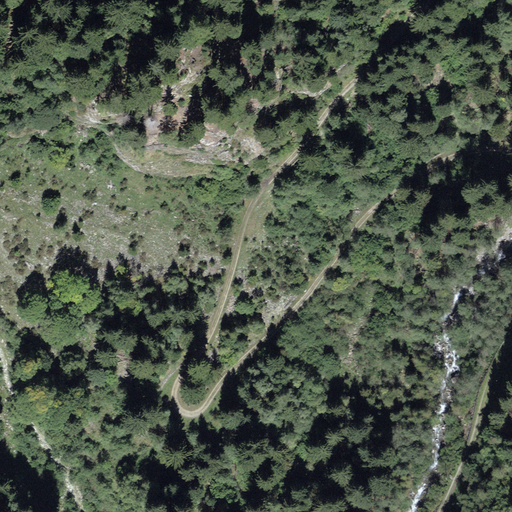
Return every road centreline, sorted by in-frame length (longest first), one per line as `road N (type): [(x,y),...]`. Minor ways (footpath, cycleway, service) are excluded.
road 1 (track): [(429,0),(260,198),(213,331),(180,381),(184,413),(211,409),(244,361),(300,311),(374,208),(460,152),(511,149)]
road 2 (track): [(511,362),(449,511)]
